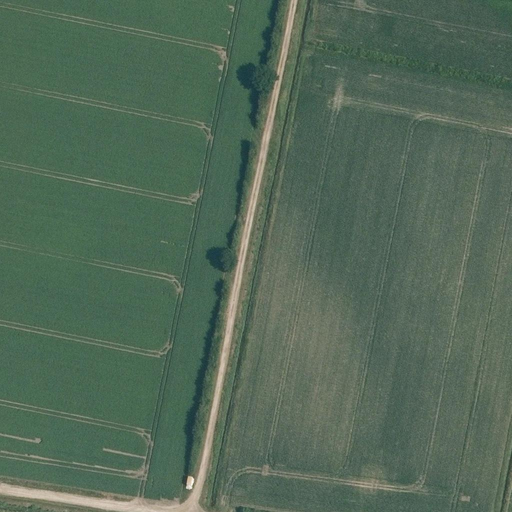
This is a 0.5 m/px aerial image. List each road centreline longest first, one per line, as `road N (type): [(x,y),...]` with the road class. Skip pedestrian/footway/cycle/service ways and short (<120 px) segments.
road 1 (track): [(193,511),(294,0)]
road 2 (track): [(0,487),(173,511)]
